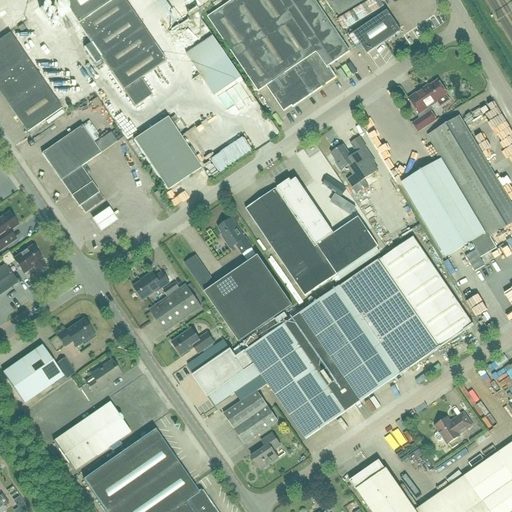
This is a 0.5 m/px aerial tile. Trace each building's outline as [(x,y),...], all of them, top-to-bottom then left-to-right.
[(33,0),(28,0),(22,2),(24,12),(36,9),(33,0)] [(143,29),(122,0),(57,0),(50,5),(50,6),(48,8),(46,5),(39,10),(52,28),(61,22),(65,29),(76,22),(112,75),(134,108),(152,95),(141,79),(165,62),(143,29)] [(292,105),(333,77),(327,68),(350,52),(314,0),(233,0),(207,18),(258,92),(266,87),(283,112),(292,106),(292,105)] [(329,0),(339,16),(366,0),(329,0)] [(379,0),(370,0),(337,20),(344,31),(384,7),(379,0)] [(0,12),(0,19),(1,25),(20,22),(19,16),(11,17),(10,11),(0,12)] [(367,55),(401,32),(387,11),(353,34),(367,55)] [(27,24),(32,37),(40,33),(35,21),(27,24)] [(242,78),(210,33),(190,47),(192,51),(186,55),(215,97),(242,78)] [(61,109),(9,34),(0,40),(0,93),(10,108),(12,107),(17,115),(15,116),(27,133),(61,109)] [(349,36),(345,39),(351,49),(355,46),(349,36)] [(424,89),(409,99),(419,114),(418,115),(419,120),(412,124),(418,133),(437,120),(431,112),(433,110),(431,107),(437,103),(440,107),(449,101),(446,95),(447,94),(438,81),(424,90),(424,89)] [(436,163),(480,237),(486,234),(489,238),(511,224),(511,205),(460,117),(428,136),(442,159),(436,163)] [(167,191),(201,168),(167,118),(133,141),(167,191)] [(92,142),(82,126),(42,154),(60,181),(81,167),(117,142),(110,133),(104,137),(103,135),(100,137),(92,142)] [(367,185),(364,181),(373,175),(379,171),(374,164),(376,163),(366,148),(366,147),(360,138),(350,143),(356,154),(350,157),(342,145),(330,153),(336,162),(335,163),(340,170),(347,166),(353,175),(353,176),(347,180),(352,189),(353,189),(377,225),(389,217),(367,185)] [(471,243),(480,237),(436,163),(401,183),(446,258),(471,243)] [(146,190),(150,188),(145,178),(141,180),(146,190)] [(334,234),(296,179),(292,182),(290,180),(246,210),(305,297),(379,247),(358,218),(334,234)] [(70,196),(78,208),(80,207),(85,214),(104,201),(91,181),(70,196)] [(233,209),(239,204),(233,195),(227,199),(233,209)] [(108,209),(91,220),(100,233),(117,222),(108,209)] [(18,226),(9,213),(4,217),(3,215),(0,217),(0,250),(16,240),(10,231),(18,226)] [(245,239),(232,219),(219,228),(227,241),(226,241),(231,249),(236,245),(242,254),(252,248),(245,238),(245,239)] [(480,237),(471,243),(480,258),(496,249),(489,238),(486,234),(480,237)] [(224,340),(188,365),(216,407),(261,375),(306,440),(473,325),(413,238),(236,359),(224,340)] [(44,267),(45,265),(42,260),(32,246),(13,260),(24,274),(30,270),(29,269),(33,266),(36,271),(38,271),(44,267)] [(12,258),(9,253),(0,259),(4,264),(12,258)] [(199,285),(210,277),(196,256),(185,264),(199,285)] [(210,277),(199,285),(204,292),(239,343),(292,306),(257,256),(215,285),(210,277)] [(0,295),(18,283),(5,265),(0,268),(0,295)] [(170,284),(162,273),(155,278),(152,273),(144,278),(145,279),(133,287),(143,301),(156,292),(157,293),(170,284)] [(191,294),(196,291),(191,284),(187,287),(186,285),(179,290),(173,294),(149,310),(165,333),(202,308),(191,294)] [(173,294),(179,290),(175,284),(169,288),(173,294)] [(66,332),(65,330),(57,336),(65,347),(72,342),(76,348),(86,341),(87,343),(95,337),(83,320),(66,332)] [(199,339),(191,329),(172,343),(181,356),(190,350),(194,348),(199,354),(214,343),(207,333),(199,339)] [(64,377),(42,345),(3,373),(24,404),(64,377)] [(100,390),(108,385),(108,384),(121,375),(112,361),(97,371),(99,373),(85,382),(92,392),(99,388),(100,390)] [(244,444),(277,422),(258,393),(225,416),(234,430),(244,444)] [(130,433),(110,403),(76,426),(53,442),(74,472),(119,441),(130,433)] [(472,426),(464,413),(450,423),(447,418),(444,421),(442,421),(439,423),(438,425),(435,427),(439,432),(435,434),(435,437),(438,441),(440,442),(444,440),(447,445),(460,437),(459,435),(472,426)] [(196,490),(155,430),(83,480),(105,511),(215,511),(206,497),(207,494),(206,494),(203,489),(199,488),(196,490)] [(261,471),(278,459),(273,451),(280,446),(272,434),(261,442),(266,448),(252,458),(261,471)] [(380,462),(350,482),(356,491),(357,490),(371,511),(511,511),(511,444),(415,511),(386,469),(385,470),(380,462)] [(0,507),(3,506),(4,508),(8,504),(1,495),(0,495),(0,507)] [(24,504),(19,497),(13,501),(18,508),(24,504)]
